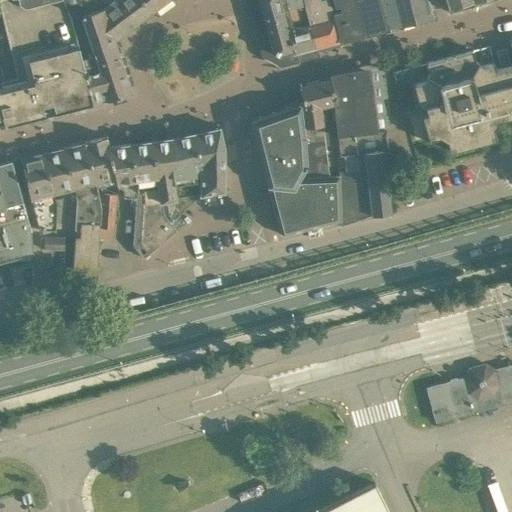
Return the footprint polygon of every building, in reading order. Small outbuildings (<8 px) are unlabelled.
[(115,39),(103,7),(98,0),(62,0),(70,17),(78,46),(80,55),(81,55),(93,101),(103,98),(104,100),(131,92),(115,39)] [(150,13),(140,0),(98,0),(103,7),(115,39),(150,13)] [(140,0),(150,13),(167,0),(140,0)] [(304,2),(303,0),(257,0),(269,40),(278,38),(283,54),(293,52),(293,53),(316,46),(309,20),(292,24),(287,7),(304,2)] [(303,0),(304,2),(309,20),(316,46),(340,40),(332,11),(331,11),(328,0),(303,0)] [(339,9),(332,11),(340,40),(363,34),(364,34),(354,0),(332,0),(334,6),(338,5),(339,9)] [(354,0),(364,34),(363,34),(387,28),(379,0),(354,0)] [(379,0),(387,28),(410,22),(404,0),(379,0)] [(404,0),(410,22),(432,17),(429,5),(428,5),(427,0),(404,0)] [(445,0),(447,5),(449,12),(492,0),(445,0)] [(34,82),(0,90),(0,124),(0,126),(38,117),(71,109),(72,109),(93,104),(93,101),(80,55),(78,46),(28,59),(34,82)] [(421,114),(428,139),(439,135),(446,140),(449,151),(496,138),(493,127),(497,120),(508,117),(506,110),(511,108),(511,110),(511,64),(510,65),(505,47),(495,50),(500,68),(495,69),(493,62),(482,65),(475,61),(472,50),(425,63),(428,74),(424,81),(413,84),(420,109),(426,107),(427,113),(421,114)] [(367,70),(331,77),(335,115),(340,156),(344,155),(345,171),(339,172),(339,176),(341,220),(339,221),(340,226),(372,216),(390,214),(383,152),(389,152),(378,67),(367,70)] [(303,102),(300,103),(303,118),(308,164),(300,176),(324,175),(324,176),(329,176),(322,118),(335,115),(331,77),(329,77),(329,79),(299,87),(303,102)] [(303,118),(300,103),(254,119),(251,123),(256,140),(255,140),(279,233),(283,235),(339,221),(341,220),(339,176),(329,176),(324,176),(324,175),(300,176),(308,164),(303,118)] [(193,134),(192,134),(198,155),(200,194),(224,190),(224,147),(219,127),(193,131),(194,132),(193,133),(193,134)] [(192,134),(172,137),(179,178),(184,207),(200,194),(198,155),(192,134)] [(96,186),(96,187),(117,182),(108,146),(109,146),(106,137),(85,142),(96,186)] [(172,137),(151,140),(163,212),(169,220),(181,210),(184,207),(179,178),(172,137)] [(151,140),(128,143),(135,178),(135,179),(136,186),(132,245),(143,258),(176,230),(168,221),(169,220),(163,212),(151,140)] [(85,142),(65,148),(75,192),(76,200),(74,230),(80,231),(79,237),(75,237),(72,280),(96,281),(98,241),(99,226),(101,207),(96,187),(96,186),(85,142)] [(135,178),(128,143),(109,146),(108,146),(117,182),(119,189),(123,191),(124,198),(135,199),(136,186),(135,179),(135,178)] [(53,197),(75,192),(65,148),(43,153),(53,197)] [(55,205),(53,197),(43,153),(20,158),(38,228),(56,228),(55,205)] [(11,161),(0,163),(0,262),(32,254),(30,231),(14,171),(11,161)] [(102,194),(101,207),(99,226),(98,241),(106,241),(107,228),(115,228),(117,195),(102,194)] [(43,249),(54,249),(54,236),(44,236),(43,249)] [(54,236),(54,249),(63,250),(64,236),(54,236)] [(427,387),(435,421),(511,401),(511,390),(506,367),(494,370),(485,364),(469,368),(463,378),(427,387)] [(314,511),(388,511),(374,483),(314,511)]
